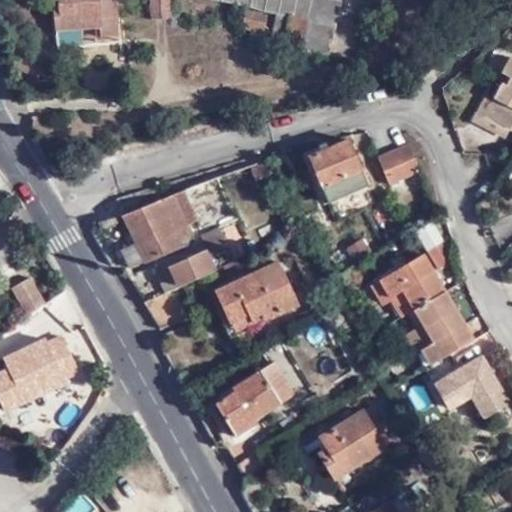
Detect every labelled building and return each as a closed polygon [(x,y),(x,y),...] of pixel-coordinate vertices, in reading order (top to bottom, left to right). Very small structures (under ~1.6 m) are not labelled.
[(113,0),(56,0),(56,3),(48,6),(51,34),(116,26),(113,0)] [(170,18),(167,0),(149,0),(152,21),(170,18)] [(298,50),(330,57),(342,0),(341,0),(209,0),(247,9),(267,13),(276,15),(289,18),(302,21),(298,50)] [(262,33),(267,13),(247,9),(242,28),(262,33)] [(286,32),(289,18),(276,15),(273,28),(284,31),(286,32)] [(302,21),(289,18),(286,32),(284,31),(280,51),(296,55),(298,50),(302,21)] [(511,62),(505,75),(511,80),(508,86),(504,84),(493,105),(487,117),(511,131),(511,62)] [(511,143),(511,141),(511,131),(487,117),(493,105),(485,100),(475,124),(511,143)] [(356,140),(316,156),(334,202),(374,188),(356,140)] [(408,149),(378,160),(387,186),(419,174),(408,149)] [(180,197),(130,219),(141,243),(125,249),(133,269),(147,262),(151,266),(197,244),(193,238),(198,235),(180,197)] [(425,229),(435,250),(450,242),(439,221),(425,229)] [(211,235),(216,247),(232,239),(229,233),(225,227),(211,235)] [(360,237),(343,249),(354,265),(371,253),(360,237)] [(435,250),(434,250),(443,269),(460,260),(451,242),(450,242),(435,250)] [(219,269),(211,251),(179,268),(187,284),(219,269)] [(436,366),(478,342),(427,254),(386,277),(396,296),(407,317),(413,312),(422,330),(432,348),(429,350),(427,351),(436,366)] [(276,265),(225,288),(238,322),(252,316),(257,325),(296,308),(276,265)] [(169,279),(166,274),(162,268),(135,280),(142,292),(143,291),(169,279)] [(179,268),(166,274),(169,279),(174,291),(187,284),(179,268)] [(31,276),(10,287),(25,316),(46,305),(31,276)] [(388,300),(396,296),(386,277),(377,282),(388,300)] [(174,291),(169,279),(143,291),(148,303),(174,291)] [(174,291),(148,303),(160,328),(186,316),(174,291)] [(61,312),(46,318),(64,356),(78,349),(61,312)] [(252,316),(238,322),(242,331),(257,325),(252,316)] [(418,354),(427,351),(429,350),(432,348),(422,330),(409,337),(418,354)] [(47,340),(41,342),(47,355),(52,353),(47,340)] [(47,355),(41,342),(4,357),(18,389),(19,389),(53,375),(55,373),(47,355)] [(511,403),(490,364),(440,393),(453,417),(476,404),(490,429),(511,416),(511,403)] [(217,404),(234,430),(235,432),(257,418),(283,402),(263,370),(258,373),(233,389),(236,395),(217,404)] [(55,379),(53,375),(19,389),(21,394),(55,379)] [(381,448),(359,412),(317,439),(322,450),(313,455),(329,480),(381,448)] [(257,418),(235,432),(238,437),(261,423),(257,418)] [(237,466),(262,451),(252,437),(229,452),(237,466)] [(271,463),(262,451),(237,466),(246,480),(271,463)] [(98,511),(101,510),(87,494),(66,511),(98,511)]
